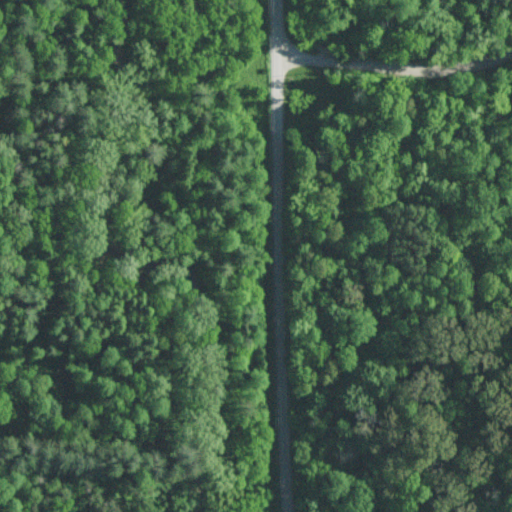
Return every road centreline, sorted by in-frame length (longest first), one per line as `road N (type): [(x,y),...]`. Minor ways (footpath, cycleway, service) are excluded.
road 1 (tertiary): [(287,511),(273,0)]
road 2 (residential): [(272,61),(491,57),(511,48)]
